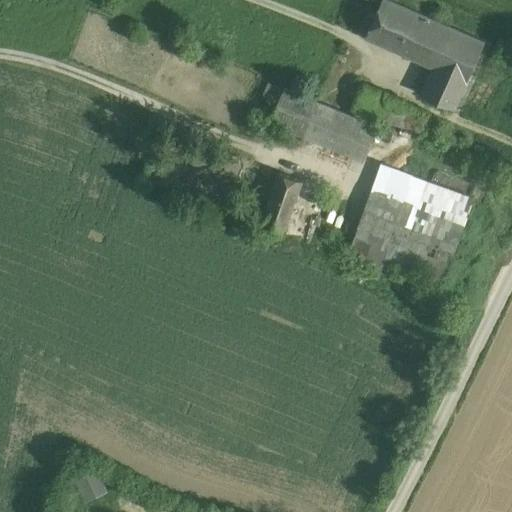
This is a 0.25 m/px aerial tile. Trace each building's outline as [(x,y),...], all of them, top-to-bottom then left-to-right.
[(419,10),(396,0),(381,0),(366,36),(401,51),(419,10)] [(484,38),(419,10),(401,51),(431,64),(420,90),(431,95),(455,105),(484,38)] [(426,109),(364,82),(355,102),(417,129),(426,109)] [(377,126),(284,87),(270,121),(364,159),(377,126)] [(473,198),(381,163),(346,259),(440,293),(473,198)] [(302,179),(279,171),(260,225),(283,234),(302,179)] [(96,468),(75,478),(84,498),(105,487),(96,468)]
